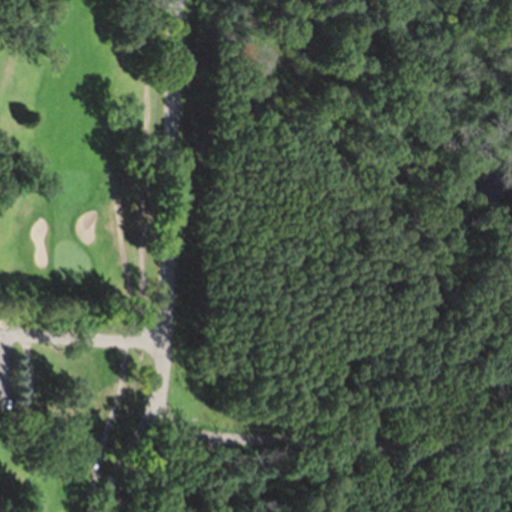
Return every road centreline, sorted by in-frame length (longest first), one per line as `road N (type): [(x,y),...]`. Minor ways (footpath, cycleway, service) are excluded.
road 1 (residential): [(511,455),(146,429)]
road 2 (residential): [(163,341),(176,0)]
road 3 (residential): [(163,341),(0,337)]
